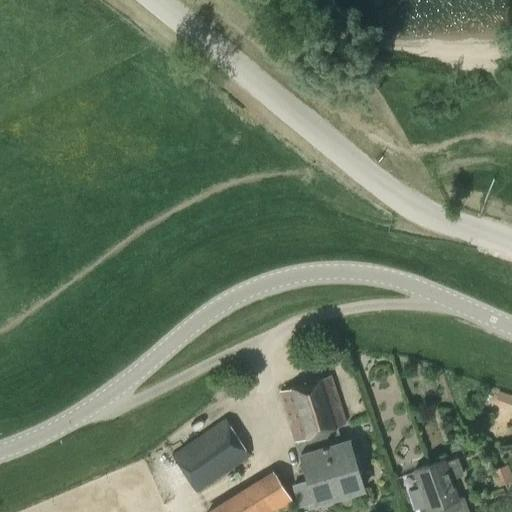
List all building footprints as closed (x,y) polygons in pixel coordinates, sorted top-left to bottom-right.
[(346,424),(331,376),(279,391),(294,442),(304,440),(307,453),(300,455),(307,479),(292,484),(299,508),(339,496),(320,433),(339,426),(346,424)] [(492,399),(509,405),(511,397),(511,392),(497,387),(492,399)] [(197,491),(250,457),(225,419),(172,454),(192,485),(193,484),(197,491)] [(320,433),(339,496),(363,489),(349,440),(344,442),(339,426),(320,433)] [(429,466),(445,511),(442,511),(469,511),(464,496),(458,498),(451,479),(464,475),(458,457),(445,462),(444,460),(429,466)] [(511,475),(508,465),(492,471),(498,487),(511,481),(511,475)] [(442,511),(445,511),(429,466),(413,471),(425,506),(419,508),(420,511),(442,511)] [(273,470),(238,492),(250,511),(279,511),(293,504),(273,470)]
